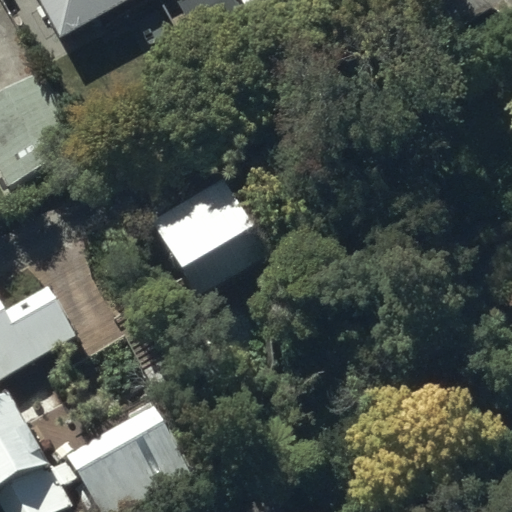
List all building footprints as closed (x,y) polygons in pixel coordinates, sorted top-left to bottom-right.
[(32,0),(62,51),(152,0),(175,0),(184,15),(209,0),(32,0)] [(341,0),(234,0),(262,49),(344,3),(341,0)] [(53,84),(0,114),(0,171),(16,199),(94,155),(53,84)] [(227,163),(145,210),(192,291),(274,244),(227,163)] [(0,374),(65,338),(40,294),(2,316),(0,312),(0,511),(55,511),(61,509),(0,400),(0,374)] [(151,417),(71,463),(99,511),(114,511),(183,473),(151,417)]
